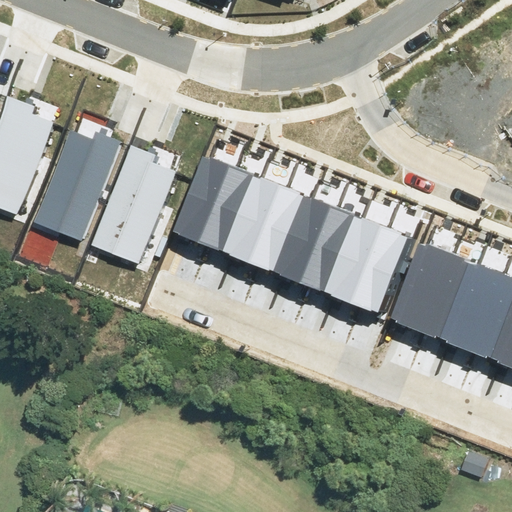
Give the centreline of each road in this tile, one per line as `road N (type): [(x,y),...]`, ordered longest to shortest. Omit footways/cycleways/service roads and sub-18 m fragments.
road 1 (residential): [(511,418),(171,284)]
road 2 (residential): [(346,50),(282,67),(245,66),(163,46),(47,0)]
road 3 (residential): [(346,50),(369,98),(415,153),(511,196)]
